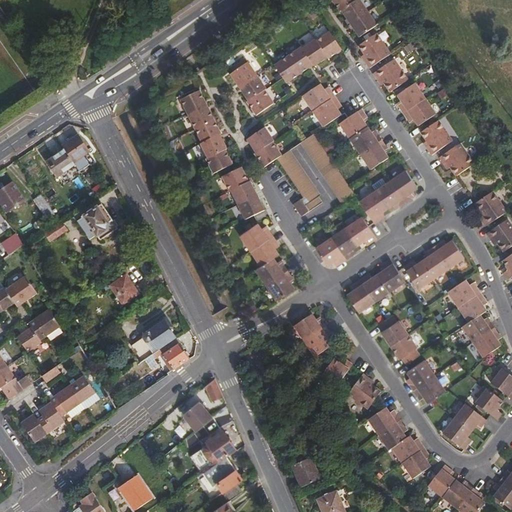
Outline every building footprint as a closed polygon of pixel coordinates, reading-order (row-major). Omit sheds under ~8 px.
[(332,0),(334,2),(340,11),(341,10),(355,0),(332,0)] [(355,0),(341,10),(347,18),(350,22),(350,23),(353,21),(354,20),(368,11),(360,0),(355,0)] [(313,10),(308,14),(311,18),(317,14),(313,10)] [(353,21),(350,23),(355,30),(359,37),(377,25),(368,11),(354,20),(353,21)] [(385,31),(379,35),(383,41),(389,37),(385,31)] [(316,41),(327,57),(328,58),(336,53),(342,49),(330,32),(316,41)] [(365,61),(370,68),(391,53),(379,35),(377,32),(359,45),(365,54),(363,55),(367,60),(365,61)] [(315,39),(302,49),(313,64),(314,66),(322,60),(327,57),(316,41),(316,40),(315,39)] [(78,47),(67,43),(61,57),(72,62),(78,47)] [(301,47),(288,56),(300,73),(304,70),(313,64),(302,49),(301,47)] [(231,54),(222,61),(225,64),(227,66),(236,60),(231,54)] [(275,65),(282,77),(286,83),(295,77),(300,73),(288,56),(275,65)] [(390,92),(408,79),(395,59),(373,74),(378,80),(379,79),(383,85),(385,84),(390,92)] [(248,62),(231,74),(235,81),(240,87),(257,75),(248,62)] [(257,75),(240,87),(244,93),(249,100),(265,89),(266,88),(257,75)] [(403,113),(425,98),(415,83),(397,95),(401,101),(399,102),(401,106),(399,107),(403,113)] [(313,111),(335,96),(331,90),(329,92),(326,88),(324,89),(320,84),(303,96),(313,111)] [(265,89),(249,100),(247,101),(252,109),(256,115),(274,103),(265,89)] [(203,96),(200,90),(181,99),(188,114),(207,104),(203,96)] [(324,127),(341,115),(338,110),(340,108),(338,105),(339,103),(335,96),(313,111),(324,127)] [(436,114),(425,98),(403,113),(408,120),(410,119),(412,122),(415,121),(418,126),(436,114)] [(207,104),(188,114),(195,128),(214,119),(210,112),(207,104)] [(350,139),(368,127),(365,122),(367,121),(364,117),(366,116),(361,109),(348,118),(339,123),(350,139)] [(214,119),(195,128),(202,142),(219,134),(221,133),(217,125),(214,119)] [(453,141),(438,120),(421,132),(427,141),(425,142),(429,148),(427,149),(432,155),(453,141)] [(273,141),(275,140),(265,127),(264,127),(247,139),(251,145),(256,153),(273,141)] [(360,154),(382,139),(377,132),(376,133),(373,129),(371,131),(368,127),(350,139),(360,154)] [(301,142),(305,148),(318,139),(314,133),(303,140),(301,142)] [(79,134),(62,146),(65,150),(74,164),(75,165),(80,173),(91,165),(84,156),(91,152),(79,134)] [(202,142),(200,143),(208,158),(225,149),(227,148),(222,140),(219,134),(202,142)] [(305,148),(309,153),(321,145),(318,139),(305,148)] [(371,170),(389,157),(385,153),(388,151),(385,147),(387,146),(382,139),(360,154),(371,170)] [(276,159),(282,155),(273,141),(256,153),(255,153),(260,161),(264,167),(276,159)] [(327,154),(332,151),(326,143),(325,144),(322,146),(325,151),(327,154)] [(456,176),(474,164),(460,143),(439,157),(444,164),(445,163),(449,168),(451,167),(456,176)] [(309,153),(313,159),(325,151),(322,146),(321,145),(309,153)] [(208,158),(206,159),(214,174),(233,165),(230,158),(225,149),(208,158)] [(57,177),(75,165),(74,164),(65,150),(47,162),(57,177)] [(293,156),(289,150),(282,155),(276,159),(281,165),(293,156)] [(313,159),(316,165),(329,156),(327,154),(325,151),(313,159)] [(297,161),(293,156),(281,165),(284,170),(297,161)] [(316,165),(320,170),(333,162),(329,156),(316,165)] [(301,167),(297,161),(284,170),(288,176),(301,167)] [(320,170),(324,176),(337,167),(333,162),(320,170)] [(222,176),(229,191),(231,190),(248,181),(245,174),(241,167),(222,176)] [(305,173),(301,167),(288,176),(292,181),(305,173)] [(324,176),(328,181),(340,173),(338,169),(337,167),(324,176)] [(412,191),(418,187),(406,170),(390,180),(405,202),(409,199),(411,198),(411,197),(410,196),(414,193),(412,191)] [(308,178),(305,173),(292,181),(296,187),(308,178)] [(328,181),(331,187),(344,178),(340,173),(328,181)] [(312,184),(308,178),(296,187),(299,193),(312,184)] [(331,187),(335,193),(348,184),(344,178),(331,187)] [(401,204),(405,202),(390,180),(375,190),(387,208),(392,205),(394,207),(397,205),(398,206),(401,204)] [(231,190),(238,204),(257,195),(254,189),(250,181),(248,181),(231,190)] [(13,182),(0,191),(0,202),(7,213),(25,200),(13,182)] [(316,189),(312,184),(299,193),(303,198),(316,189)] [(352,190),(348,185),(348,184),(335,193),(339,198),(352,190)] [(98,186),(92,190),(95,195),(102,191),(98,186)] [(320,195),(316,189),(303,198),(305,201),(303,203),(305,205),(318,196),(320,195)] [(339,198),(343,204),(351,199),(356,195),(352,190),(339,198)] [(387,208),(375,190),(359,201),(373,223),(381,218),(380,216),(384,214),(382,211),(387,208)] [(486,226),(507,212),(493,191),(475,203),(481,212),(479,213),(483,219),(482,220),(486,226)] [(56,216),(41,195),(34,200),(48,222),(50,220),(56,216)] [(257,195),(238,204),(245,219),(264,210),(259,199),(257,195)] [(322,202),(318,196),(305,205),(309,211),(322,202)] [(303,203),(301,199),(293,204),(296,207),(303,203)] [(305,205),(303,203),(296,207),(301,216),(309,211),(305,205)] [(83,217),(77,221),(90,240),(97,235),(99,238),(100,240),(118,229),(117,227),(118,226),(114,220),(112,222),(111,220),(100,204),(99,206),(83,217)] [(376,238),(362,216),(347,227),(359,245),(364,241),(365,244),(369,241),(370,242),(373,240),(376,238)] [(498,244),(503,252),(511,245),(511,225),(508,219),(487,234),(491,240),(493,239),(496,245),(498,244)] [(59,223),(45,233),(47,235),(51,241),(53,240),(67,230),(62,222),(59,223)] [(240,236),(250,250),(272,235),(268,229),(267,231),(264,227),(262,229),(258,223),(240,236)] [(346,227),(331,237),(346,259),(352,254),(351,253),(355,250),(354,248),(359,245),(347,227),(346,227)] [(18,249),(22,246),(24,245),(23,244),(17,234),(11,238),(18,249)] [(272,235),(250,250),(251,251),(260,266),(273,257),(279,253),(275,249),(278,247),(275,243),(277,242),(272,235)] [(316,248),(328,266),(334,262),(335,264),(338,262),(339,263),(343,261),(346,259),(331,237),(316,248)] [(12,254),(18,249),(11,238),(5,242),(12,254)] [(434,246),(449,268),(465,258),(452,240),(447,243),(445,241),(442,243),(440,241),(434,246)] [(449,268),(434,246),(428,250),(429,252),(426,254),(427,257),(422,260),(434,278),(449,268)] [(503,272),(508,279),(511,276),(511,253),(502,260),(508,269),(503,272)] [(260,266),(255,269),(266,284),(288,269),(284,263),(282,265),(280,261),(277,263),(273,257),(260,266)] [(145,261),(139,265),(145,274),(151,271),(145,259),(144,259),(145,261)] [(390,291),(405,281),(398,270),(390,259),(386,261),(383,263),(385,266),(381,268),(383,270),(378,273),(390,291)] [(434,278),(422,260),(419,262),(417,264),(415,261),(411,264),(410,262),(403,267),(406,270),(418,289),(434,278)] [(288,269),(266,284),(276,300),(294,288),(291,283),(293,281),(291,278),(293,276),(288,269)] [(390,291),(378,273),(372,277),(371,275),(367,277),(366,275),(360,280),(375,302),(390,291)] [(126,275),(110,286),(123,305),(140,294),(126,275)] [(6,290),(15,303),(17,307),(23,303),(37,293),(26,276),(6,290)] [(359,312),(375,302),(360,280),(353,284),(355,286),(351,288),(352,291),(347,295),(359,312)] [(458,307),(480,292),(477,287),(475,288),(472,285),(470,286),(465,280),(460,284),(448,292),(458,307)] [(0,291),(0,311),(1,313),(7,308),(15,303),(6,290),(4,288),(0,291)] [(480,315),(486,310),(482,304),(484,302),(482,299),(484,297),(480,292),(458,307),(468,323),(480,315)] [(29,323),(31,327),(41,340),(60,327),(49,310),(34,320),(29,323)] [(294,326),(305,341),(327,326),(322,320),(320,322),(318,318),(316,320),(312,313),(294,326)] [(390,346),(409,333),(400,319),(399,320),(394,313),(377,325),(381,332),(390,346)] [(472,342),(495,327),(490,320),(488,321),(485,317),(483,319),(480,315),(468,323),(462,327),(472,342)] [(159,349),(176,338),(170,329),(172,328),(167,321),(165,319),(143,335),(142,338),(145,343),(147,343),(152,339),(159,349)] [(327,326),(305,341),(315,357),(334,345),(329,338),(331,337),(329,333),(330,332),(327,326)] [(486,355),(501,345),(498,341),(500,339),(498,335),(500,334),(495,327),(472,342),(483,358),(484,357),(486,355)] [(18,337),(28,352),(42,343),(32,328),(24,333),(18,337)] [(406,364),(421,354),(416,348),(419,347),(409,333),(390,346),(400,360),(402,358),(406,364)] [(189,359),(176,340),(161,350),(163,353),(165,355),(163,356),(165,360),(164,361),(171,371),(174,369),(189,359)] [(75,354),(82,349),(79,345),(72,349),(75,354)] [(163,353),(161,350),(159,351),(152,355),(155,359),(163,353)] [(152,355),(145,360),(152,370),(159,365),(155,359),(152,355)] [(350,368),(352,364),(345,360),(342,364),(334,358),(321,375),(319,378),(328,386),(331,382),(336,386),(350,368)] [(413,390),(435,375),(425,360),(407,372),(410,377),(408,379),(411,383),(409,384),(410,386),(412,388),(413,388),(413,390)] [(9,400),(16,395),(8,383),(15,378),(7,366),(0,371),(0,389),(1,388),(9,400)] [(511,375),(499,366),(492,375),(495,378),(491,383),(508,397),(511,399),(511,375)] [(44,380),(46,383),(61,373),(57,367),(44,375),(42,377),(44,380)] [(361,376),(348,394),(368,409),(381,391),(372,385),(373,384),(368,380),(369,378),(362,374),(361,376)] [(18,382),(23,390),(32,384),(34,383),(28,375),(18,382)] [(440,394),(446,390),(435,375),(413,390),(414,391),(415,391),(415,393),(417,396),(419,395),(422,399),(425,398),(428,403),(431,400),(440,394)] [(86,409),(100,399),(96,393),(84,376),(76,381),(72,384),(70,385),(86,409)] [(8,383),(16,395),(23,390),(18,382),(15,378),(8,383)] [(215,378),(205,387),(192,398),(199,411),(207,407),(213,404),(211,400),(223,395),(215,378)] [(54,397),(50,400),(52,402),(57,410),(62,417),(68,413),(72,419),(86,409),(70,385),(55,396),(54,397)] [(484,386),(477,395),(480,398),(475,403),(497,420),(502,414),(498,410),(504,401),(484,386)] [(38,420),(48,435),(66,422),(62,417),(57,410),(52,402),(39,411),(41,413),(43,416),(38,420)] [(471,408),(466,404),(455,419),(472,432),(476,428),(478,429),(480,426),(482,427),(487,420),(471,408)] [(383,409),(368,419),(378,434),(400,420),(397,414),(395,415),(393,411),(390,413),(386,407),(383,409)] [(35,443),(48,435),(38,420),(34,414),(21,423),(35,443)] [(472,432),(455,419),(443,434),(464,450),(469,444),(468,442),(470,439),(468,437),(472,432)] [(190,457),(202,474),(203,473),(227,457),(237,450),(223,430),(206,442),(202,445),(203,447),(203,448),(190,457)] [(392,448),(402,463),(424,448),(420,442),(418,444),(416,440),(417,439),(414,433),(392,448)] [(424,448),(402,463),(413,479),(431,467),(427,461),(430,460),(427,456),(429,455),(424,448)] [(320,453),(316,457),(322,462),(325,458),(320,453)] [(237,484),(243,479),(227,457),(203,473),(205,476),(213,487),(217,484),(223,493),(237,484)] [(311,457),(292,466),(301,488),(321,479),(311,457)] [(429,486),(443,497),(456,480),(452,477),(453,475),(450,472),(451,470),(444,465),(429,486)] [(502,479),(511,486),(511,471),(511,470),(508,474),(506,473),(502,479)] [(137,475),(119,488),(135,511),(154,498),(137,475)] [(214,489),(213,487),(205,476),(200,479),(209,492),(214,489)] [(511,510),(511,508),(511,486),(502,479),(497,485),(499,486),(496,490),(498,491),(494,497),(511,510)] [(443,497),(457,509),(473,488),(469,485),(467,482),(467,483),(464,486),(456,480),(443,497)] [(242,490),(237,484),(225,492),(229,499),(242,490)] [(473,488),(457,509),(461,511),(479,511),(486,503),(480,499),(482,497),(479,494),(480,493),(478,492),(473,488)] [(345,511),(337,491),(317,500),(322,511),(345,511)] [(79,502),(83,511),(103,511),(96,494),(79,502)] [(233,511),(227,502),(212,511),(233,511)]
